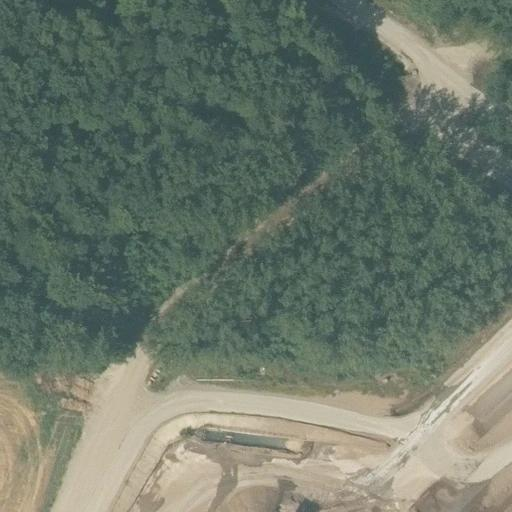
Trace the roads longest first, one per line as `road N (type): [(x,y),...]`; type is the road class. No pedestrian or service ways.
road 1 (unknown): [(135,393),(172,321),(203,284),(438,72)]
road 2 (unknown): [(135,393),(269,405),(406,436)]
road 3 (unknown): [(511,344),(406,436),(460,456),(511,450)]
road 4 (track): [(511,124),(340,0)]
